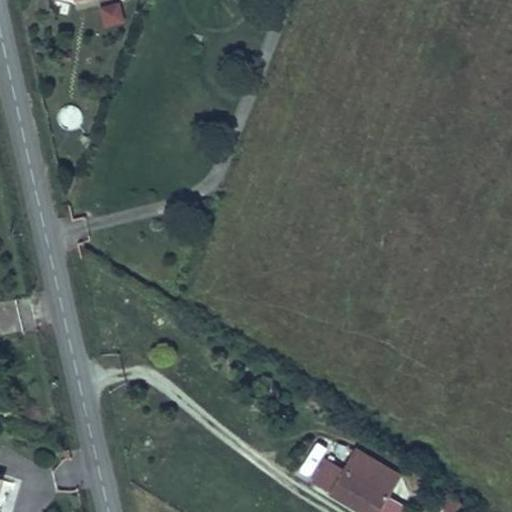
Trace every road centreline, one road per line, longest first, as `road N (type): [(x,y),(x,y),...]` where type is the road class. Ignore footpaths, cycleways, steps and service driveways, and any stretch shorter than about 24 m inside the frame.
road 1 (tertiary): [(0,29),(110,511)]
road 2 (unknown): [(288,0),(210,185),(189,201),(47,240)]
